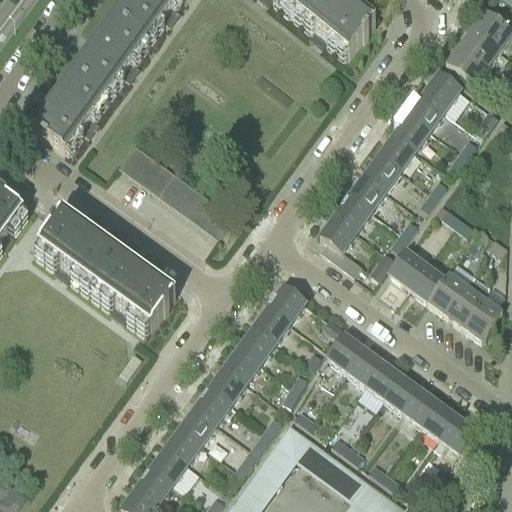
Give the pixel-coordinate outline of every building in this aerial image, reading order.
[(129,0),(112,25),(145,49),(181,0),(129,0)] [(266,0),(294,22),(312,0),(266,0)] [(333,0),(312,0),(294,22),(349,66),(362,49),(363,50),(367,44),(367,43),(375,33),(333,0)] [(511,0),(496,0),(495,1),(511,15),(511,14),(511,0)] [(511,40),(483,20),(470,38),(499,59),(511,41),(511,40)] [(112,25),(71,81),(105,105),(145,49),(112,25)] [(470,38),(458,55),(487,77),(499,59),(470,38)] [(487,77),(458,55),(444,74),(473,95),(487,77)] [(105,105),(71,81),(31,137),(41,145),(40,146),(46,150),(47,149),(64,162),(105,105)] [(437,83),(422,104),(444,120),(454,127),(468,107),(458,100),(459,99),(453,95),(437,83)] [(422,104),(407,124),(429,140),(444,120),(422,104)] [(478,133),(486,139),(496,126),(488,120),(478,133)] [(407,124),(392,144),(415,160),(429,140),(407,124)] [(494,139),(504,147),(511,137),(501,129),(494,139)] [(392,144),(378,164),(400,181),(415,160),(392,144)] [(467,148),(458,161),(466,167),(475,154),(467,148)] [(119,176),(128,183),(145,161),(135,154),(119,176)] [(128,183),(138,190),(155,168),(145,161),(128,183)] [(466,167),(458,161),(448,174),(456,180),(466,167)] [(378,164),(363,185),(385,201),(400,181),(378,164)] [(138,190),(148,198),(165,175),(155,168),(138,190)] [(148,198),(158,205),(174,182),(165,175),(148,198)] [(158,205),(168,212),(184,189),(174,182),(158,205)] [(363,185),(348,205),(370,221),(385,201),(363,185)] [(168,212),(178,219),(194,196),(184,189),(168,212)] [(438,189),(429,202),(436,207),(446,194),(438,189)] [(178,219),(187,226),(204,204),(194,196),(178,219)] [(0,249),(7,240),(7,239),(13,231),(15,230),(14,229),(20,220),(21,221),(22,219),(0,202),(0,249)] [(436,207),(429,202),(419,215),(427,220),(436,207)] [(187,226),(197,233),(214,211),(204,204),(187,226)] [(348,205),(333,225),(356,242),(370,221),(348,205)] [(197,233),(207,240),(224,218),(214,211),(197,233)] [(224,218),(207,240),(217,247),(233,225),(224,218)] [(440,225),(453,234),(458,226),(446,218),(440,225)] [(38,258),(94,299),(119,265),(62,224),(54,235),(53,234),(48,241),(50,242),(38,258)] [(356,242),(333,225),(319,246),(327,251),(320,261),(353,285),(360,276),(341,262),(356,242)] [(458,226),(453,234),(466,244),(472,237),(458,226)] [(408,229),(399,242),(407,248),(416,235),(408,229)] [(480,238),(478,241),(473,247),(480,252),(487,242),(480,238)] [(407,248),(399,242),(389,255),(397,261),(407,248)] [(486,257),(493,262),(500,252),(493,247),(486,257)] [(500,252),(493,262),(498,266),(506,256),(500,252)] [(388,284),(407,298),(424,274),(405,261),(388,284)] [(370,283),(378,289),(393,269),(385,263),(370,283)] [(168,316),(175,306),(119,265),(94,299),(151,339),(164,322),(165,323),(169,317),(168,316)] [(407,298),(426,312),(443,288),(424,274),(407,298)] [(426,312),(444,325),(466,296),(447,283),(443,288),(426,312)] [(444,325),(462,337),(483,308),(489,301),(489,296),(473,284),(472,289),(466,296),(444,325)] [(282,296),(267,317),(289,333),(304,312),(282,296)] [(483,308),(462,337),(480,350),(501,321),(483,308)] [(267,317),(253,336),(275,352),(289,333),(267,317)] [(322,337),(336,346),(342,338),(328,329),(322,337)] [(253,336),(237,358),(259,374),(275,352),(253,336)] [(328,368),(346,381),(363,358),(344,345),(328,368)] [(237,358),(223,377),(245,393),(259,374),(237,358)] [(346,381),(364,394),(381,371),(363,358),(346,381)] [(313,360),(304,373),(315,381),(324,367),(313,360)] [(364,394),(382,407),(399,384),(381,371),(364,394)] [(223,377),(208,397),(231,413),(245,393),(223,377)] [(297,383),(290,394),(301,402),(308,390),(297,383)] [(382,407),(401,421),(418,398),(399,384),(382,407)] [(301,402),(290,394),(281,411),(293,417),(301,402)] [(208,397),(194,418),(216,434),(231,413),(208,397)] [(401,421),(420,434),(436,411),(418,398),(401,421)] [(420,434),(438,448),(455,425),(436,411),(420,434)] [(194,418),(179,438),(201,454),(216,434),(194,418)] [(296,430),(306,437),(313,427),(303,420),(296,430)] [(273,425),(264,437),(273,444),(282,432),(273,425)] [(438,448),(430,459),(451,474),(459,463),(463,457),(476,440),(463,431),(455,425),(438,448)] [(313,427),(306,437),(322,449),(329,440),(313,427)] [(273,444),(264,437),(254,451),(264,458),(273,444)] [(179,438),(164,458),(186,474),(201,454),(179,438)] [(332,456),(342,463),(349,454),(340,447),(332,456)] [(349,454),(342,463),(358,475),(365,466),(349,454)] [(164,458),(150,478),(172,494),(186,474),(164,458)] [(243,465),(234,478),(244,485),(253,473),(243,465)] [(370,483),(379,490),(386,480),(377,473),(370,483)] [(150,478),(135,499),(153,511),(158,511),(172,494),(150,478)] [(244,485),(234,478),(224,492),(234,499),(244,485)] [(386,480),(379,490),(396,502),(403,493),(386,480)] [(0,503),(8,492),(0,485),(0,503)] [(8,511),(18,499),(8,492),(0,503),(0,511),(8,511)] [(23,511),(28,506),(18,499),(8,511),(23,511)] [(153,511),(135,499),(124,511),(153,511)]
